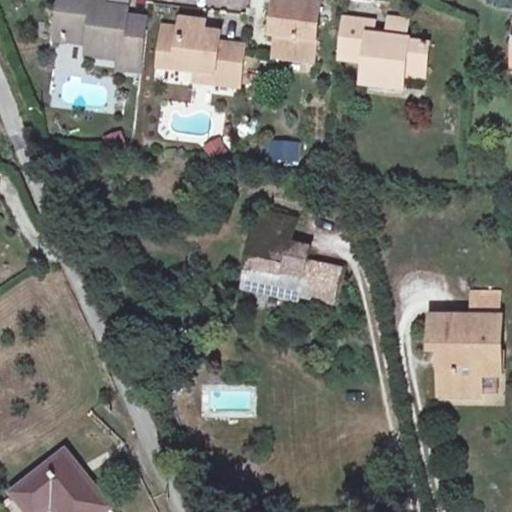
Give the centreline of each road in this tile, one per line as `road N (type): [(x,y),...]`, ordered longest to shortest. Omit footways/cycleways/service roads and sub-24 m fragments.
road 1 (residential): [(179,511),(125,369),(0,110)]
road 2 (unknown): [(443,511),(408,346),(407,324),(433,299)]
